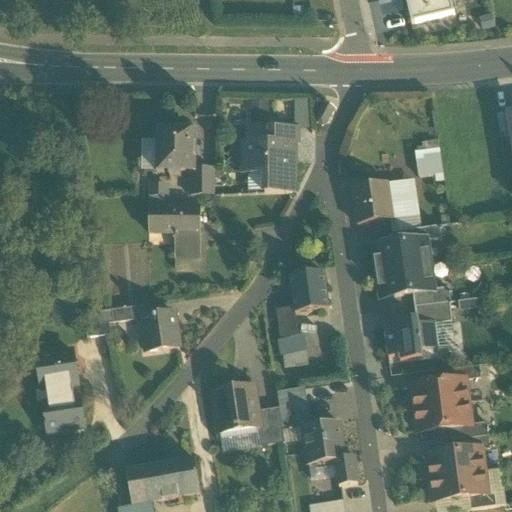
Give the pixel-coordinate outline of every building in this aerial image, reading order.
[(247,0),(250,13),(262,13),(259,0),(247,0)] [(259,0),(262,13),(262,14),(284,9),(285,13),(296,11),(297,14),(311,10),(308,0),(259,0)] [(378,0),(380,8),(402,3),(401,0),(378,0)] [(414,0),(406,2),(411,26),(454,16),(450,0),(414,0)] [(405,14),(402,3),(380,8),(383,20),(405,14)] [(251,101),(252,121),(269,121),(268,100),(251,101)] [(295,132),(298,132),(312,130),(309,100),(295,100),(295,132)] [(322,128),(323,128),(327,126),(335,110),(325,105),(317,120),(317,125),(318,126),(322,128)] [(500,140),(511,138),(511,137),(508,117),(509,117),(509,114),(496,116),(500,140)] [(169,174),(169,179),(180,179),(181,173),(195,174),(195,134),(194,133),(189,129),(180,129),(175,133),(158,134),(158,139),(157,174),(164,174),(169,174)] [(293,146),(298,146),(298,132),(295,132),(271,132),(271,145),(293,145),(293,146)] [(142,173),(157,174),(158,139),(143,139),(142,173)] [(265,178),(280,178),(280,175),(293,175),(293,146),(293,145),(271,145),(244,145),(244,175),(251,175),(265,175),(265,178)] [(415,154),(419,179),(443,176),(439,151),(415,154)] [(194,199),(214,199),(214,197),(214,174),(195,174),(194,199)] [(265,175),(251,175),(251,192),(265,192),(265,178),(265,175)] [(293,198),(293,175),(280,175),(280,178),(265,178),(265,192),(265,198),(293,198)] [(413,183),(399,185),(400,194),(413,192),(413,183)] [(392,223),(390,208),(387,187),(387,185),(353,190),(358,228),(392,223)] [(399,185),(387,187),(390,208),(415,204),(413,192),(400,194),(399,185)] [(150,186),(150,198),(163,198),(164,186),(150,186)] [(150,198),(150,211),(163,211),(163,198),(150,198)] [(390,208),(392,223),(418,220),(415,204),(390,208)] [(175,235),(200,235),(200,211),(163,211),(150,211),(149,235),(175,235)] [(418,220),(392,223),(394,235),(404,234),(419,232),(418,220)] [(404,234),(406,246),(426,243),(427,244),(442,242),(440,229),(419,232),(404,234)] [(175,259),(199,260),(200,235),(175,235),(175,247),(175,259)] [(374,250),(378,276),(430,269),(427,244),(426,243),(406,246),(374,250)] [(199,273),(199,260),(175,259),(175,273),(199,273)] [(434,293),(430,269),(378,276),(381,302),(414,297),(434,294),(434,293)] [(294,310),(295,315),(329,311),(324,274),(290,279),(294,310)] [(414,297),(415,310),(450,306),(451,305),(449,291),(434,293),(434,294),(414,297)] [(459,304),(461,314),(482,309),(481,300),(459,304)] [(452,325),(450,306),(415,310),(417,323),(418,323),(418,328),(435,326),(435,327),(452,325)] [(112,312),(114,325),(141,322),(141,320),(151,319),(149,307),(114,312),(112,312)] [(277,312),(283,358),(306,354),(304,337),(298,338),(295,315),(294,310),(277,312)] [(84,317),(88,340),(111,337),(108,313),(84,317)] [(141,322),(146,355),(180,350),(175,316),(151,319),(141,320),(141,322)] [(417,323),(405,324),(406,331),(385,334),(389,361),(400,359),(400,365),(423,363),(422,353),(438,351),(435,327),(435,326),(418,328),(418,323),(417,323)] [(385,327),(385,334),(406,331),(405,324),(385,327)] [(435,327),(438,351),(455,349),(452,325),(435,327)] [(37,359),(42,393),(47,392),(72,388),(78,387),(72,353),(37,359)] [(283,358),(285,370),(308,367),(306,354),(283,358)] [(443,374),(444,385),(465,383),(465,384),(481,382),(479,369),(442,373),(443,374)] [(412,390),(415,413),(468,406),(465,384),(465,383),(444,385),(412,390)] [(47,392),(49,404),(74,400),(72,388),(47,392)] [(234,430),(234,434),(257,430),(258,430),(256,414),(252,389),(214,395),(217,415),(214,418),(216,426),(219,427),(220,432),(234,430)] [(283,435),(303,432),(303,431),(311,429),(305,391),(277,395),(280,411),(283,435)] [(84,431),(79,400),(74,400),(49,404),(43,405),(48,436),(84,431)] [(471,428),(468,406),(415,413),(418,436),(449,432),(471,429),(471,428)] [(257,430),(260,450),(285,446),(283,435),(280,411),(256,414),(258,430),(257,430)] [(309,469),(335,466),(345,464),(345,463),(339,425),(311,429),(303,431),(303,432),(309,469)] [(490,452),(488,439),(487,426),(471,428),(471,429),(449,432),(451,444),(453,444),(462,442),(464,454),(481,452),(481,453),(490,452)] [(234,430),(220,432),(224,456),(260,450),(257,430),(234,434),(234,430)] [(428,459),(431,482),(484,475),(481,453),(481,452),(464,454),(428,459)] [(158,468),(164,502),(201,496),(195,461),(158,468)] [(354,461),(345,463),(345,464),(335,466),(339,491),(358,488),(354,461)] [(126,473),(132,508),(152,505),(164,502),(158,468),(126,473)] [(495,496),(497,509),(506,508),(501,473),(484,475),(487,497),(495,496)] [(487,497),(484,475),(431,482),(434,505),(438,504),(468,501),(487,498),(487,497)] [(469,511),(478,511),(497,510),(497,509),(495,496),(487,497),(487,498),(468,501),(469,511)] [(438,504),(439,511),(469,511),(468,501),(438,504)]
